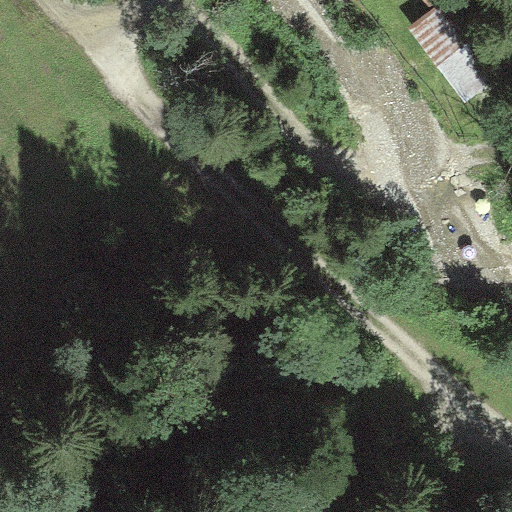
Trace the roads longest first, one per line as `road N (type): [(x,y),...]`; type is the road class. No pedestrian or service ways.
road 1 (track): [(58,0),(196,161),(511,448)]
road 2 (track): [(94,38),(154,4),(176,4),(206,17),(299,137),(333,157),(371,165),(511,153)]
